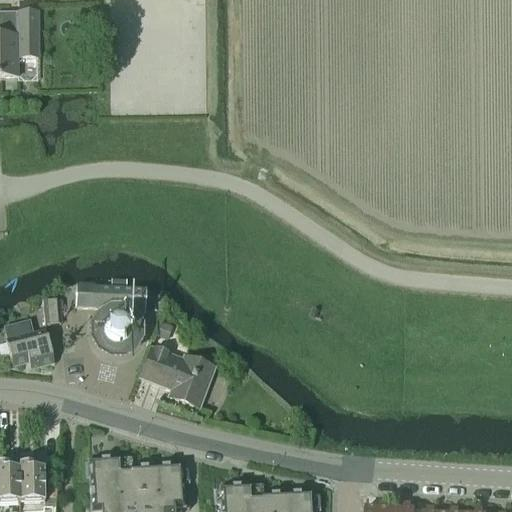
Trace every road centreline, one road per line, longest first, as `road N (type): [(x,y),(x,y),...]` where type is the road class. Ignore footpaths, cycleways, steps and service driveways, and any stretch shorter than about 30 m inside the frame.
road 1 (tertiary): [(347,472),(0,394)]
road 2 (tertiary): [(347,472),(511,483)]
